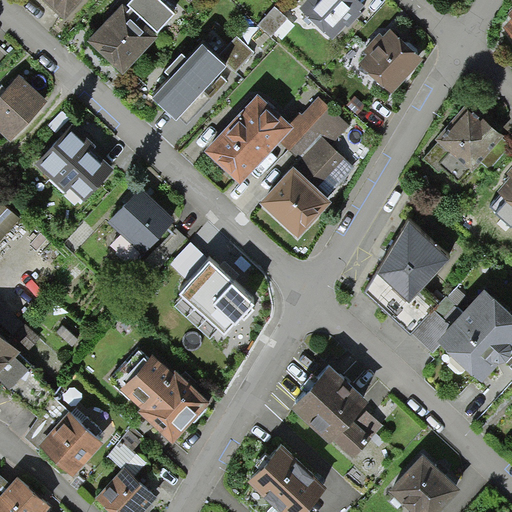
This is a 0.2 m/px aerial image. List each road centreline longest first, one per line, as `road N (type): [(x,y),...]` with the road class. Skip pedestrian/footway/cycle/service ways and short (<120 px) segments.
road 1 (residential): [(0,2),(310,295)]
road 2 (residential): [(459,38),(310,295)]
road 3 (residential): [(310,295),(511,479)]
road 4 (residential): [(310,295),(179,511)]
